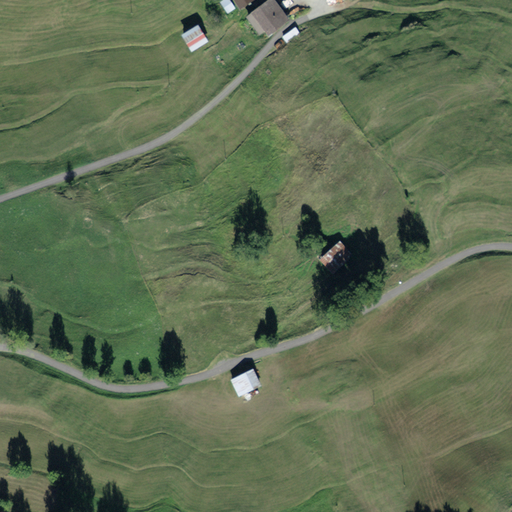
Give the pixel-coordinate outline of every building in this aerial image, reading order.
[(227,0),(225,0),(222,2),(228,12),(233,8),(227,0)] [(270,32),(286,19),(272,0),(253,13),(254,14),(265,30),(268,33),(266,34),(268,37),(271,34),(270,32)] [(265,30),(254,14),(248,18),(260,34),(265,30)] [(197,28),(183,36),(192,50),(206,41),(197,28)] [(286,42),(299,34),(295,28),(283,37),(286,42)] [(339,240),(319,257),(333,274),(353,256),(339,240)] [(260,386),(253,371),(232,381),(238,396),(260,386)]
